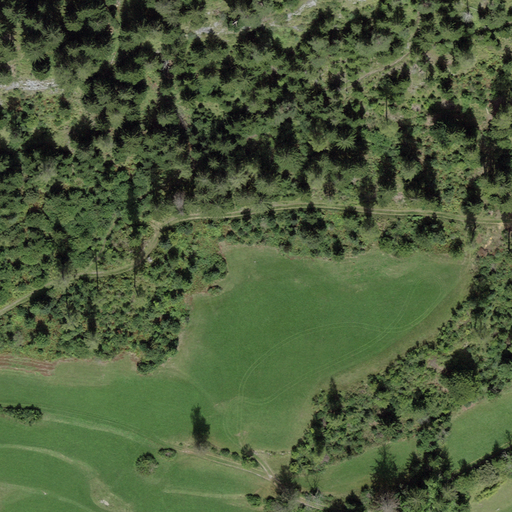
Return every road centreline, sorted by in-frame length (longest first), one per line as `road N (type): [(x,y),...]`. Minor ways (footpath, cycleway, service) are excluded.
road 1 (track): [(0,314),(48,284),(137,262),(174,219),(309,205),(511,221)]
road 2 (primary): [(511,324),(0,274)]
road 3 (track): [(339,511),(296,500),(264,474),(167,442),(0,403)]
road 4 (track): [(511,444),(400,511)]
